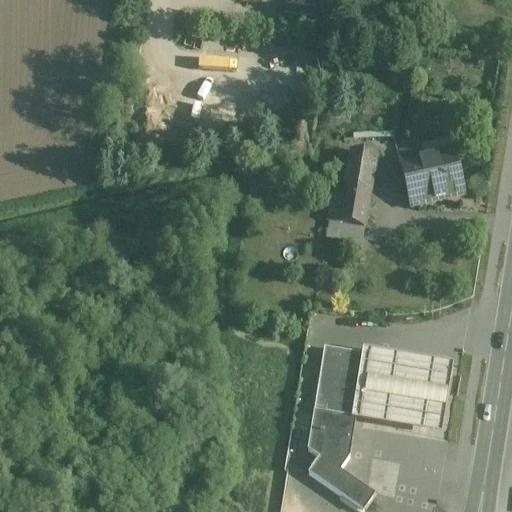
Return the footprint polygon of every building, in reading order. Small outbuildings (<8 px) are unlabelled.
[(453,151),(423,159),(420,147),(396,153),(410,209),(464,196),(453,151)] [(375,157),(351,152),(345,183),(370,187),(375,157)] [(370,187),(345,183),(339,224),(363,229),(370,187)] [(362,359),(324,352),(307,453),(319,461),(339,475),(339,474),(349,460),(356,424),(357,418),(361,417),(369,363),(365,359),(362,359)] [(362,353),(362,359),(365,359),(369,363),(361,417),(357,418),(356,424),(441,438),(453,369),(362,353)] [(364,511),(374,498),(339,474),(339,475),(319,461),(308,477),(358,511),(364,511)]
